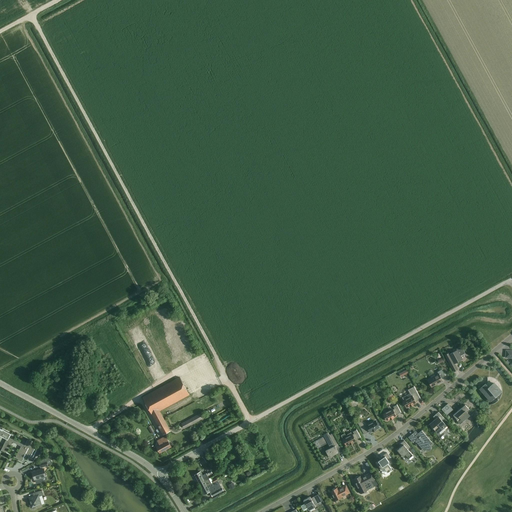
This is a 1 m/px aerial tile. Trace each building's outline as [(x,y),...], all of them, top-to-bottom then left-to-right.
[(445,355),(454,372),(457,370),(454,364),(462,359),(460,356),(465,354),(461,346),(456,349),(457,350),(449,354),(449,353),(445,355)] [(431,378),(427,380),(431,387),(443,381),(441,378),(445,376),(442,370),(437,372),(438,374),(435,376),(434,375),(431,377),(431,378)] [(159,411),(189,395),(180,377),(143,397),(152,415),(163,434),(170,430),(159,411)] [(497,395),(500,399),(501,397),(501,395),(502,393),(502,391),(502,389),(501,387),(501,385),(500,383),(499,382),(497,380),(495,379),(493,378),(491,377),(489,377),(487,377),(488,383),(489,384),(487,386),(485,384),(480,388),(491,401),(497,395)] [(421,399),(414,386),(414,387),(408,390),(412,396),(403,401),(406,407),(410,406),(413,405),(413,404),(416,403),(415,401),(420,398),(421,399)] [(401,412),(397,404),(397,405),(394,407),(395,409),(393,410),(392,409),(383,414),(387,421),(390,419),(391,419),(393,418),(393,417),(396,416),(395,415),(400,412),(401,412)] [(447,405),(441,409),(447,415),(452,411),(447,405)] [(465,405),(453,415),(457,420),(456,420),(460,424),(465,420),(464,419),(467,417),(468,418),(473,413),(470,409),(469,409),(465,405)] [(444,419),(438,412),(435,415),(437,417),(429,424),(436,432),(437,430),(439,432),(441,434),(446,430),(444,428),(447,426),(442,420),(444,419)] [(184,428),(202,419),(199,414),(182,424),(184,428)] [(358,423),(364,435),(364,434),(369,431),(370,432),(373,431),(376,430),(375,429),(379,427),(375,421),(366,426),(367,426),(365,428),(361,422),(358,423)] [(39,450),(30,445),(32,440),(23,435),(23,436),(28,438),(24,445),(9,437),(11,434),(0,427),(0,435),(7,439),(0,451),(0,452),(1,450),(11,455),(7,453),(12,442),(21,446),(15,457),(14,456),(14,457),(24,462),(24,461),(27,455),(28,456),(28,457),(33,460),(32,462),(33,462),(39,450)] [(341,436),(343,439),(346,446),(350,444),(353,443),(353,442),(356,441),(355,440),(360,437),(361,437),(357,429),(356,429),(356,430),(353,432),(355,434),(353,435),(352,434),(351,432),(345,435),(345,434),(341,436)] [(412,434),(408,437),(413,442),(415,441),(422,449),(424,447),(426,450),(427,450),(429,451),(430,450),(431,449),(431,447),(430,446),(428,444),(431,442),(422,431),(414,437),(412,434)] [(317,440),(314,442),(317,448),(329,442),(331,447),(325,451),(329,457),(336,454),(338,452),(336,449),(339,447),(332,434),(329,435),(328,433),(323,435),(324,436),(317,440)] [(156,446),(160,453),(171,447),(166,438),(163,439),(162,438),(157,440),(160,444),(156,446)] [(397,450),(403,457),(403,456),(405,455),(408,459),(413,455),(408,449),(410,447),(404,440),(400,444),(402,446),(397,450)] [(382,459),(377,463),(382,470),(384,468),(387,473),(392,470),(387,463),(392,460),(387,453),(381,457),(382,459)] [(50,457),(39,461),(39,464),(41,468),(48,465),(52,464),(50,457)] [(44,469),(32,472),(35,480),(36,483),(37,483),(41,482),(41,481),(40,478),(46,476),(44,469)] [(199,472),(195,475),(196,478),(199,484),(209,479),(206,473),(201,476),(199,472)] [(355,479),(353,479),(360,492),(367,489),(365,485),(375,479),(372,472),(363,477),(364,477),(361,478),(360,476),(359,477),(357,476),(356,477),(355,477),(355,479)] [(209,479),(199,484),(202,489),(209,485),(211,484),(209,479)] [(209,485),(202,489),(205,494),(210,491),(210,493),(211,493),(218,490),(220,488),(222,491),(223,491),(219,482),(214,485),(213,483),(211,484),(209,485)] [(337,488),(330,491),(335,501),(342,497),(349,493),(346,485),(340,488),(340,489),(338,490),(337,488)] [(35,507),(35,506),(41,504),(39,496),(44,495),(42,490),(35,492),(36,496),(29,498),(31,504),(30,504),(30,505),(30,506),(30,507),(31,507),(31,508),(32,508),(33,508),(34,508),(35,507)] [(303,505),(304,508),(307,507),(309,510),(316,507),(315,505),(323,500),(319,494),(311,499),(310,497),(303,500),(305,504),(303,505)]
